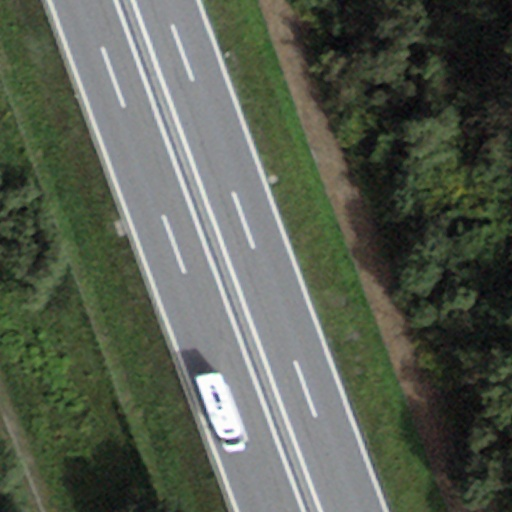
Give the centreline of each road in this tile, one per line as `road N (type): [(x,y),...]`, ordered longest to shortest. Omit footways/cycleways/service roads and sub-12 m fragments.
road 1 (trunk): [(87,0),(273,511)]
road 2 (trunk): [(350,511),(165,0)]
